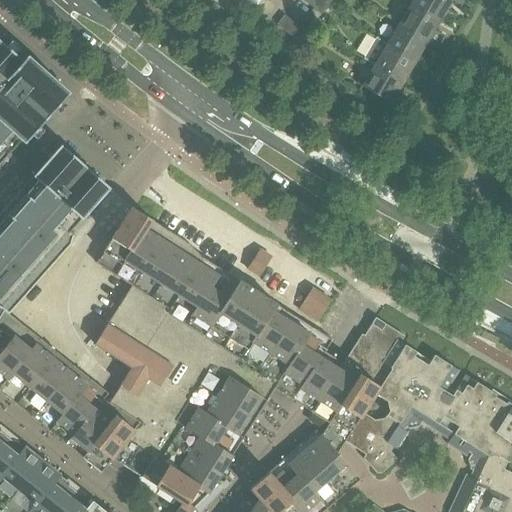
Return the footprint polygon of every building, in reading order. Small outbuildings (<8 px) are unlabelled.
[(254,9),(243,0),(225,0),(226,0),(247,18),(254,9)] [(328,5),(321,0),(303,0),(321,14),(328,5)] [(406,0),(406,1),(411,4),(440,20),(451,0),(406,0)] [(411,4),(401,20),(396,17),(394,22),(398,25),(399,24),(412,32),(414,33),(427,41),(436,46),(443,35),(434,30),(440,20),(411,4)] [(305,33),(284,15),(277,25),(287,33),(297,41),(305,33)] [(415,61),(427,41),(414,33),(412,32),(399,24),(398,25),(394,33),(393,33),(389,40),(384,37),(381,42),(386,45),(388,45),(415,61)] [(0,166),(68,94),(0,32),(0,166)] [(403,82),(415,61),(388,45),(386,45),(381,42),(376,39),(364,59),(374,65),(375,65),(403,82)] [(375,65),(374,65),(365,81),(360,78),(357,84),(399,109),(406,97),(397,92),(403,82),(375,65)] [(0,313),(3,309),(3,308),(0,306),(0,274),(25,296),(70,245),(64,240),(110,189),(60,145),(32,177),(0,212),(0,313)] [(132,368),(113,398),(90,434),(97,440),(82,458),(101,473),(112,458),(146,480),(172,497),(182,503),(193,510),(194,508),(208,494),(230,459),(275,389),(294,401),(308,410),(310,411),(341,363),(343,364),(350,352),(347,350),(332,341),(313,329),(249,287),(202,258),(188,244),(152,221),(151,220),(152,220),(150,219),(131,208),(129,211),(102,254),(96,263),(104,269),(114,275),(115,276),(116,276),(132,286),(94,344),(132,368)] [(271,258),(259,251),(247,269),(259,277),(271,258)] [(318,322),(330,302),(311,290),(298,309),(318,322)] [(31,332),(3,309),(0,313),(0,387),(4,383),(7,377),(30,335),(31,332)] [(397,450),(405,437),(408,433),(404,431),(406,427),(410,430),(414,429),(418,428),(421,423),(435,432),(454,392),(448,388),(459,371),(434,355),(430,362),(400,343),(404,337),(375,318),(364,336),(362,334),(350,352),(343,364),(379,387),(375,394),(387,402),(389,412),(385,419),(375,421),(363,413),(348,436),(345,442),(365,455),(363,459),(376,473),(381,474),(397,459),(390,452),(393,447),(397,450)] [(4,383),(0,387),(0,392),(82,458),(97,440),(90,434),(113,398),(36,336),(35,335),(34,335),(33,334),(31,334),(30,335),(7,377),(4,383)] [(348,436),(363,413),(375,394),(379,387),(343,364),(341,363),(310,411),(348,436)] [(511,402),(492,390),(491,392),(465,375),(454,392),(435,432),(449,441),(447,445),(465,456),(467,452),(471,455),(467,461),(468,465),(469,469),(472,471),(469,477),(465,475),(448,511),(511,511),(511,473),(504,470),(507,462),(509,463),(511,458),(511,402)] [(105,511),(0,428),(0,511),(105,511)] [(323,511),(360,480),(316,430),(250,489),(259,499),(249,511),(323,511)] [(408,511),(404,510),(390,511),(385,511),(373,502),(366,510),(368,511),(408,511)]
